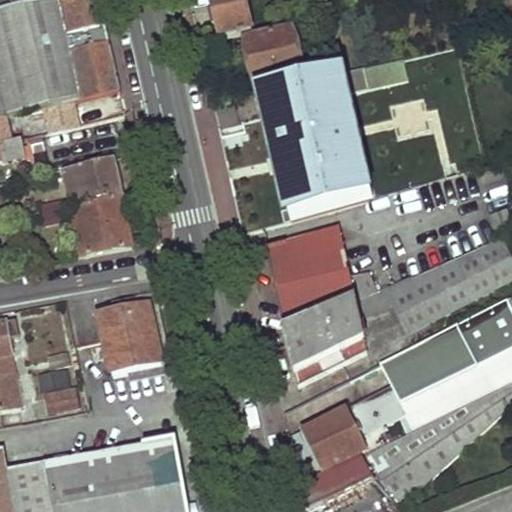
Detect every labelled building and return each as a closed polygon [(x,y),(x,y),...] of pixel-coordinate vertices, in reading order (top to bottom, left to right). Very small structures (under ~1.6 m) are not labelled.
[(0,0),(0,12),(51,0),(0,0)] [(218,25),(221,42),(252,34),(244,0),(212,0),(214,7),(210,14),(212,22),(218,25)] [(356,0),(358,9),(398,0),(356,0)] [(246,43),(254,90),(303,79),(300,63),(304,62),(303,57),(298,57),(292,34),(246,43)] [(458,50),(431,57),(460,177),(485,171),(458,50)] [(343,77),(262,95),(289,225),(372,201),(343,77)] [(100,97),(61,107),(63,118),(102,108),(100,97)] [(0,148),(13,145),(6,120),(0,121),(0,148)] [(0,148),(0,165),(27,159),(23,143),(13,145),(0,148)] [(116,160),(66,171),(73,209),(123,198),(116,160)] [(123,198),(73,209),(82,260),(134,251),(123,198)] [(63,211),(44,215),(46,228),(66,223),(63,211)] [(511,235),(511,225),(507,213),(490,220),(500,241),(511,235)] [(337,234),(267,254),(283,334),(285,333),(355,304),(376,296),(367,276),(348,282),(337,234)] [(456,262),(476,302),(511,283),(511,261),(502,243),(456,262)] [(395,307),(409,336),(476,302),(456,262),(387,291),(395,307)] [(355,304),(360,323),(395,307),(387,291),(376,296),(355,304)] [(511,307),(509,303),(382,367),(393,389),(353,410),(360,418),(393,403),(410,438),(511,386),(511,307)] [(285,333),(298,389),(368,356),(360,323),(355,304),(285,333)] [(149,308),(100,318),(114,380),(162,369),(149,308)] [(0,413),(0,415),(22,411),(8,341),(19,338),(16,322),(0,324),(0,413)] [(68,373),(38,379),(41,396),(72,389),(68,373)] [(303,492),(307,511),(314,511),(374,482),(398,510),(414,499),(511,407),(511,386),(410,438),(303,492)] [(75,393),(47,399),(51,418),(80,412),(75,393)] [(410,438),(393,403),(360,418),(353,410),(304,435),(317,464),(298,473),(303,492),(410,438)] [(187,511),(175,443),(7,475),(4,452),(0,453),(0,511),(187,511)]
